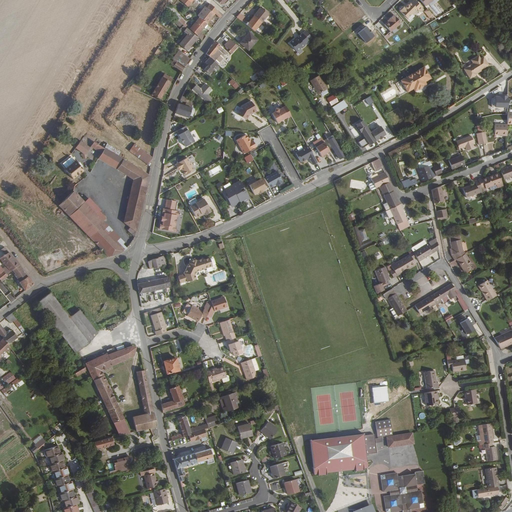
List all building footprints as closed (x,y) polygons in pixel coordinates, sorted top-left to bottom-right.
[(215,0),(216,0),(214,2),(225,12),(228,9),(222,4),(226,0),(215,0)] [(403,8),(399,12),(408,20),(416,12),(417,13),(422,8),(414,0),(411,3),(404,9),(403,8)] [(198,15),(199,16),(207,23),(215,13),(220,18),(222,14),(210,3),(208,6),(206,5),(198,15)] [(166,11),(163,8),(154,24),(156,26),(159,27),(161,24),(158,23),(166,11)] [(255,16),(254,16),(247,25),(255,31),(267,15),(261,9),(255,16)] [(426,9),(423,12),(429,18),(432,16),(426,9)] [(401,24),(394,15),(387,21),(389,23),(386,26),(391,33),(401,24)] [(198,37),(202,41),(206,36),(201,32),(202,30),(207,23),(199,16),(190,29),(198,35),(197,36),(198,37)] [(194,41),(198,37),(197,36),(180,22),(178,24),(181,27),(181,28),(188,34),(179,44),(187,50),(192,44),(193,44),(195,42),(194,41)] [(252,32),(248,29),(240,38),(242,40),(240,42),(247,49),(257,39),(251,33),(252,32)] [(301,35),(289,46),(294,52),(306,42),(301,35)] [(227,46),(232,40),(228,36),(223,43),(227,46)] [(206,53),(210,57),(214,61),(221,53),(217,50),(219,48),(221,46),(215,40),(208,50),(209,50),(206,53)] [(179,51),(174,60),(176,62),(177,62),(182,53),(179,51)] [(180,64),(185,67),(190,59),(182,53),(177,62),(180,64)] [(489,65),(484,57),(481,59),(479,55),(472,60),(474,63),(464,68),(470,78),(477,74),(476,74),(476,73),(481,70),(489,65)] [(210,57),(205,62),(208,64),(213,69),(218,64),(214,61),(210,57)] [(182,71),(185,67),(180,64),(177,62),(176,62),(174,60),(171,64),(174,66),(182,71)] [(210,74),(213,69),(208,64),(204,69),(210,74)] [(400,80),(405,90),(429,76),(423,67),(400,80)] [(160,100),(172,79),(164,74),(152,95),(160,100)] [(318,76),(309,81),(318,94),(327,89),(318,76)] [(431,79),(429,76),(405,90),(407,92),(413,88),(415,91),(426,84),(425,82),(431,79)] [(232,79),(229,83),(237,89),(240,85),(232,79)] [(143,87),(135,81),(132,86),(139,91),(143,87)] [(204,90),(196,83),(192,89),(200,95),(204,90)] [(335,94),(327,98),(331,106),(339,101),(335,94)] [(506,112),(506,94),(497,94),(497,96),(490,96),(490,112),(506,112)] [(180,101),(186,102),(193,105),(195,100),(182,96),(180,101)] [(362,100),(366,106),(372,102),(369,96),(362,100)] [(333,106),(337,113),(348,106),(345,100),(333,106)] [(251,101),(242,106),(237,115),(245,120),(249,114),(251,113),(252,114),(256,111),(251,101)] [(189,118),(192,108),(185,105),(178,104),(175,113),(189,118)] [(288,118),(291,116),(285,106),(279,109),(275,108),(274,112),(271,114),(277,123),(287,117),(288,118)] [(84,136),(94,142),(101,147),(114,125),(96,114),(83,136),(84,136)] [(372,133),(363,120),(357,124),(358,126),(357,126),(361,132),(362,131),(365,137),(359,141),(363,147),(369,143),(370,144),(376,140),(372,133)] [(499,134),(508,134),(508,123),(495,123),(495,134),(499,134)] [(187,124),(179,129),(182,132),(181,133),(183,137),(185,141),(186,141),(188,145),(197,139),(187,124)] [(355,137),(358,135),(354,126),(350,127),(355,137)] [(372,133),(376,140),(379,137),(380,138),(383,137),(382,135),(385,133),(381,127),(372,133)] [(243,154),(256,146),(253,140),(251,141),(250,142),(248,138),(246,134),(236,140),(243,154)] [(474,143),(471,135),(456,141),(459,149),(466,146),(467,150),(474,147),(472,143),(474,143)] [(86,158),(86,155),(90,147),(94,142),(84,136),(72,153),(73,154),(77,149),(83,153),(84,159),(86,158)] [(340,158),(344,156),(335,140),(328,144),(330,147),(332,146),(340,158)] [(417,150),(424,147),(421,141),(415,143),(417,150)] [(104,149),(101,147),(94,142),(90,147),(100,153),(101,154),(104,149)] [(320,156),(329,151),(323,142),(315,147),(320,156)] [(121,153),(107,144),(104,149),(118,157),(121,153)] [(129,152),(149,163),(154,156),(134,144),(129,152)] [(312,165),(317,162),(307,145),(295,152),(300,162),(308,157),(312,165)] [(123,160),(118,157),(104,149),(101,154),(99,158),(117,169),(123,160)] [(249,163),(254,160),(250,154),(244,158),(249,163)] [(452,170),(466,164),(462,155),(449,161),(452,170)] [(189,162),(187,158),(175,164),(179,170),(182,169),(185,175),(194,170),(192,166),(192,165),(191,162),(189,162)] [(135,180),(125,223),(131,227),(136,232),(149,176),(123,160),(117,169),(135,180)] [(375,171),(383,168),(379,160),(372,163),(375,171)] [(77,163),(76,161),(65,169),(73,179),(83,171),(81,168),(83,167),(79,162),(77,163)] [(433,167),(437,176),(443,173),(439,164),(433,167)] [(511,176),(511,165),(501,170),(505,180),(511,176)] [(428,166),(418,170),(423,182),(433,178),(428,166)] [(280,184),(282,183),(282,181),(277,171),(264,178),(269,188),(275,185),(278,183),(280,184)] [(386,173),(372,180),(376,189),(381,187),(390,183),(386,173)] [(483,178),(479,180),(482,189),(484,192),(484,193),(488,192),(486,187),(498,183),(499,185),(503,184),(499,174),(484,180),(483,178)] [(414,178),(401,181),(402,187),(415,184),(414,178)] [(262,191),(266,189),(260,179),(249,186),(254,195),(258,193),(262,191)] [(241,203),(250,198),(240,180),(231,185),(232,187),(225,190),(228,195),(226,196),(231,205),(237,202),(238,203),(241,202),(241,203)] [(482,189),(479,180),(475,181),(476,183),(463,189),(467,197),(480,192),(480,194),(484,192),(482,189)] [(390,183),(381,187),(383,192),(392,188),(390,183)] [(392,188),(383,192),(385,197),(394,192),(392,188)] [(445,202),(442,189),(432,191),(435,204),(445,202)] [(73,191),(59,205),(108,256),(109,256),(111,256),(117,253),(123,251),(101,228),(105,224),(103,222),(107,218),(99,212),(96,215),(84,203),(73,191)] [(391,210),(401,206),(394,192),(385,197),(391,210)] [(101,210),(89,198),(84,203),(96,215),(99,212),(101,210)] [(201,214),(205,212),(205,213),(206,215),(211,212),(203,199),(197,202),(191,206),(190,206),(196,217),(198,218),(201,216),(201,214)] [(160,224),(160,229),(169,231),(169,227),(174,228),(175,227),(176,216),(178,217),(179,212),(174,211),(176,201),(166,200),(165,209),(163,209),(162,214),(164,214),(163,217),(162,221),(162,222),(162,224),(160,224)] [(401,206),(391,210),(398,225),(400,224),(403,229),(410,226),(411,227),(401,206)] [(448,217),(446,210),(436,212),(438,219),(448,217)] [(126,249),(128,247),(105,224),(101,228),(123,251),(126,249)] [(369,243),(363,228),(357,230),(356,226),(351,227),(359,247),(369,243)] [(131,227),(128,230),(135,237),(136,234),(136,232),(131,227)] [(435,253),(439,250),(437,239),(430,243),(435,253)] [(451,242),(453,254),(457,259),(464,254),(462,240),(451,242)] [(433,254),(428,245),(414,253),(416,256),(419,262),(433,254)] [(9,252),(6,254),(0,258),(7,267),(3,270),(6,274),(12,269),(20,263),(16,259),(9,252)] [(470,265),(472,264),(466,254),(464,254),(457,259),(459,263),(460,262),(462,265),(461,265),(465,272),(472,268),(470,265)] [(64,255),(40,264),(44,276),(68,267),(64,255)] [(165,264),(163,255),(157,257),(151,259),(153,267),(165,264)] [(395,264),(395,263),(391,265),(394,271),(397,276),(401,274),(401,273),(416,264),(412,258),(410,255),(395,264)] [(145,263),(143,264),(145,269),(153,267),(151,259),(149,260),(147,261),(145,263)] [(196,261),(190,262),(184,273),(185,275),(179,277),(181,283),(187,281),(187,282),(195,279),(194,276),(196,272),(212,268),(210,259),(204,261),(204,260),(198,261),(196,261)] [(20,263),(12,269),(15,273),(14,274),(25,290),(33,283),(23,269),(23,268),(20,263)] [(391,279),(386,267),(377,271),(375,267),(368,270),(371,278),(374,276),(376,281),(380,279),(381,284),(391,279)] [(161,278),(137,283),(138,293),(139,293),(169,287),(167,276),(161,278)] [(483,288),(481,289),(488,300),(497,294),(487,279),(480,283),(483,288)] [(456,292),(452,285),(432,296),(435,303),(441,300),(443,301),(444,304),(457,297),(455,292),(456,292)] [(397,293),(394,288),(384,294),(387,299),(397,293)] [(150,302),(150,305),(174,303),(173,297),(166,298),(165,292),(159,293),(160,299),(157,299),(156,291),(155,291),(155,295),(148,295),(148,297),(141,297),(142,303),(150,302)] [(75,354),(88,344),(69,318),(50,293),(36,303),(75,354)] [(227,306),(224,296),(211,300),(213,305),(210,310),(207,315),(211,317),(214,310),(227,306)] [(435,303),(432,296),(416,305),(421,313),(436,305),(435,303)] [(407,311),(400,298),(392,303),(395,309),(392,311),(396,317),(407,311)] [(189,313),(193,305),(190,303),(188,304),(185,309),(186,311),(189,313)] [(193,305),(188,315),(193,317),(194,316),(199,319),(202,315),(206,318),(207,315),(210,310),(206,308),(204,311),(193,305)] [(96,334),(79,311),(69,318),(88,344),(96,334)] [(20,324),(12,312),(5,317),(10,322),(13,320),(18,326),(20,324)] [(155,331),(154,331),(155,334),(166,331),(165,327),(166,327),(160,312),(150,315),(155,331)] [(451,323),(449,319),(452,317),(450,314),(443,318),(448,325),(451,323)] [(464,335),(473,330),(467,317),(457,322),(464,335)] [(233,338),(235,338),(229,318),(219,321),(224,336),(225,335),(227,340),(233,338)] [(0,333),(3,338),(8,344),(18,336),(12,329),(6,333),(0,324),(0,333)] [(125,328),(111,331),(113,343),(128,340),(125,328)] [(500,335),(494,337),(501,348),(511,342),(511,331),(500,337),(500,335)] [(11,348),(8,344),(3,338),(0,340),(0,356),(9,348),(10,349),(11,348)] [(227,345),(228,345),(229,349),(230,352),(233,352),(234,356),(243,353),(239,341),(235,343),(233,338),(227,340),(225,341),(227,345)] [(87,366),(88,368),(91,374),(101,370),(133,355),(134,350),(135,347),(131,346),(108,355),(107,353),(86,363),(87,366)] [(175,358),(163,361),(166,373),(179,370),(175,358)] [(255,376),(250,359),(240,362),(246,379),(255,376)] [(452,362),(451,360),(447,361),(449,369),(452,368),(453,373),(461,372),(466,371),(464,360),(452,362)] [(88,368),(87,366),(75,373),(77,376),(86,370),(86,369),(88,368)] [(226,376),(223,367),(216,369),(214,369),(214,368),(205,371),(208,382),(226,376)] [(136,371),(140,390),(148,388),(144,369),(136,371)] [(15,377),(11,371),(0,378),(0,388),(15,377)] [(424,373),(427,389),(439,388),(438,384),(437,384),(435,371),(424,373)] [(161,404),(162,412),(174,408),(191,403),(189,398),(183,400),(177,385),(169,389),(173,400),(161,404)] [(140,390),(145,414),(129,419),(133,431),(150,427),(156,426),(152,414),(148,388),(140,390)] [(477,403),(475,390),(465,391),(467,405),(477,403)] [(438,395),(438,391),(425,393),(427,405),(438,404),(438,400),(437,395),(438,395)] [(240,407),(235,392),(218,397),(224,412),(240,407)] [(117,404),(107,409),(119,435),(130,432),(117,404)] [(190,432),(185,416),(178,418),(177,418),(182,433),(170,436),(171,440),(188,434),(192,433),(191,431),(190,432)] [(217,424),(214,416),(205,419),(207,427),(209,427),(217,424)] [(368,467),(366,453),(377,452),(376,442),(383,441),(383,435),(387,435),(389,448),(413,445),(412,433),(393,435),(391,419),(376,421),(378,436),(378,437),(375,438),(375,433),(364,434),(364,433),(310,440),(311,447),(315,474),(318,474),(318,475),(327,474),(327,472),(356,469),(356,470),(364,469),(364,467),(368,467)] [(277,429),(267,421),(260,429),(266,434),(265,435),(269,438),(277,429)] [(493,434),(491,434),(491,433),(490,430),(493,429),(492,423),(481,425),(481,429),(481,430),(483,444),(489,443),(493,443),(492,439),(493,439),(493,434)] [(249,424),(237,427),(240,438),(244,436),(244,435),(252,434),(249,424)] [(204,428),(192,433),(188,434),(190,440),(194,439),(195,440),(201,438),(201,437),(206,435),(204,428)] [(114,444),(112,437),(93,441),(95,449),(114,444)] [(235,442),(226,438),(220,449),(231,454),(233,450),(232,449),(235,442)] [(43,439),(35,445),(35,446),(37,449),(46,442),(43,439)] [(281,443),(270,446),(272,451),(273,450),(275,457),(285,454),(281,443)] [(489,443),(483,444),(482,444),(482,448),(484,448),(486,461),(496,460),(494,446),(490,447),(489,443)] [(63,500),(65,507),(62,508),(63,511),(77,511),(80,510),(77,503),(79,502),(77,495),(75,496),(73,488),(74,488),(72,480),(70,481),(68,474),(69,473),(67,466),(65,467),(63,460),(65,459),(62,452),(61,452),(58,445),(44,450),(46,457),(48,457),(50,463),(48,465),(50,472),(53,471),(55,478),(53,479),(56,486),(58,485),(60,492),(58,493),(60,501),(63,500)] [(207,464),(213,462),(212,458),(209,449),(173,459),(180,481),(183,480),(182,475),(184,475),(182,467),(206,459),(207,464)] [(102,464),(104,474),(134,466),(131,454),(107,459),(108,463),(102,464)] [(242,468),(240,460),(230,463),(234,476),(244,472),(243,467),(242,468)] [(281,463),(271,466),(273,474),(272,474),(273,478),(284,475),(281,463)] [(487,487),(496,486),(497,486),(495,467),(484,469),(487,487)] [(155,472),(154,468),(139,472),(140,476),(143,475),(146,488),(157,486),(154,473),(155,472)] [(385,511),(396,511),(402,511),(401,511),(409,511),(409,510),(423,508),(420,492),(417,492),(416,486),(424,484),(422,472),(414,473),(414,475),(396,478),(396,474),(380,476),(382,493),(388,491),(398,490),(397,481),(403,480),(405,489),(412,488),(413,493),(404,494),(405,504),(401,505),(399,495),(389,497),(383,497),(385,511)] [(88,480),(88,479),(86,476),(80,479),(82,484),(89,482),(88,480)] [(295,479),(285,482),(287,489),(288,490),(287,490),(288,495),(299,491),(295,479)] [(403,480),(397,481),(398,490),(388,491),(389,497),(399,495),(401,505),(405,504),(404,494),(413,493),(412,488),(405,489),(403,480)] [(250,486),(248,481),(237,484),(241,496),(250,493),(248,486),(250,486)] [(496,486),(487,487),(482,488),(483,496),(498,494),(496,486)] [(102,511),(99,505),(92,488),(86,491),(94,511),(102,511)] [(153,491),(155,501),(156,505),(167,503),(164,489),(153,491)] [(503,497),(498,508),(502,510),(507,499),(503,497)] [(298,511),(301,507),(290,502),(288,506),(289,507),(286,511),(298,511)]
